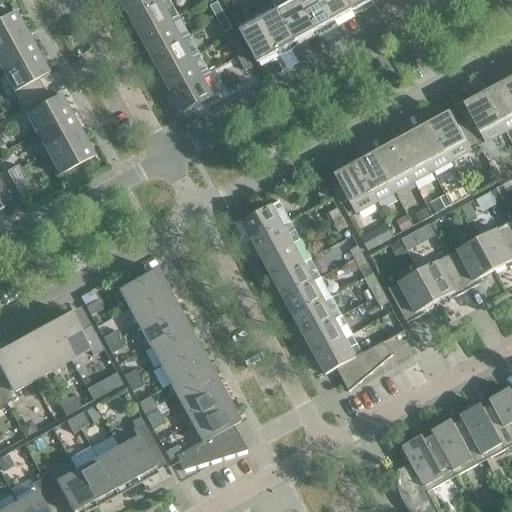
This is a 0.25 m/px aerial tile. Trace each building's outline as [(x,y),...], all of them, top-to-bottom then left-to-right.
[(163,0),(120,0),(131,18),(163,0)] [(179,16),(170,0),(163,0),(131,18),(141,37),(179,16)] [(316,33),(298,0),(285,0),(276,5),(297,43),(316,33)] [(335,22),(322,0),(298,0),(316,33),(335,22)] [(354,12),(347,0),(322,0),(335,22),(354,12)] [(347,0),(354,12),(373,1),(372,0),(347,0)] [(225,16),(218,2),(210,6),(217,20),(225,16)] [(297,43),(276,5),(257,15),(278,53),(297,43)] [(0,19),(0,46),(26,33),(14,12),(0,19)] [(278,53),(257,15),(238,26),(258,64),(278,53)] [(189,35),(179,16),(141,37),(151,56),(189,35)] [(232,29),(225,16),(217,20),(225,33),(232,29)] [(37,53),(26,33),(0,46),(0,68),(2,72),(37,53)] [(200,54),(189,35),(151,56),(162,75),(200,54)] [(246,54),(238,40),(231,44),(238,58),(246,54)] [(48,74),(37,53),(2,72),(19,103),(44,90),(38,79),(48,74)] [(210,73),(200,54),(162,75),(172,94),(210,73)] [(253,67),(246,54),(238,58),(245,71),(253,67)] [(221,93),(210,73),(172,94),(183,113),(221,93)] [(511,78),(503,83),(511,99),(511,78)] [(511,129),(511,99),(503,83),(484,94),(506,133),(511,129)] [(50,100),(44,90),(19,103),(37,135),(71,116),(60,95),(50,100)] [(506,133),(484,94),(465,105),(486,144),(506,133)] [(451,112),(435,121),(431,123),(452,162),(472,151),(451,112)] [(82,136),(71,116),(37,135),(47,155),(82,136)] [(452,162),(431,123),(412,134),(433,173),(452,162)] [(433,173),(412,134),(393,144),(414,183),(433,173)] [(94,157),(82,136),(47,155),(59,176),(94,157)] [(414,183),(393,144),(374,154),(395,193),(414,183)] [(395,193),(374,154),(355,165),(376,204),(395,193)] [(376,204),(355,165),(335,175),(341,186),(334,190),(342,205),(349,201),(356,214),(376,204)] [(18,166),(7,172),(13,183),(24,177),(18,166)] [(30,189),(24,177),(13,183),(19,195),(30,189)] [(0,210),(2,209),(2,208),(1,209),(0,207),(0,205),(10,200),(0,180),(0,210)] [(497,189),(490,193),(496,204),(503,200),(497,189)] [(332,199),(327,190),(319,195),(323,204),(332,199)] [(445,195),(433,201),(440,212),(451,206),(445,195)] [(242,222),(253,242),(291,222),(280,202),(242,222)] [(470,204),(461,209),(467,221),(476,216),(470,204)] [(342,218),(337,209),(329,213),(334,223),(342,218)] [(426,209),(414,216),(418,223),(430,217),(426,209)] [(412,227),(407,216),(396,222),(402,233),(412,227)] [(347,227),(342,218),(334,223),(339,232),(347,227)] [(301,241),(291,222),(253,242),(263,261),(301,241)] [(394,236),(387,223),(360,237),(367,251),(394,236)] [(511,233),(507,224),(478,240),(495,271),(511,261),(511,233)] [(430,225),(423,228),(429,240),(436,236),(430,225)] [(495,271),(478,240),(448,257),(467,292),(479,286),(476,281),(495,271)] [(311,259),(301,241),(263,261),(274,280),(311,259)] [(401,241),(390,247),(397,259),(407,253),(401,241)] [(363,256),(358,247),(350,251),(354,260),(363,256)] [(368,265),(363,256),(354,260),(359,270),(368,265)] [(467,292),(448,257),(419,273),(436,304),(454,294),(456,298),(467,292)] [(322,278),(311,259),(274,280),(284,299),(322,278)] [(118,290),(129,310),(166,290),(155,270),(118,290)] [(436,304),(419,273),(388,289),(407,324),(420,318),(417,314),(436,304)] [(332,297),(322,278),(284,299),(295,318),(332,297)] [(384,294),(379,285),(370,289),(375,298),(384,294)] [(177,309),(166,290),(129,310),(139,329),(177,309)] [(389,303),(384,294),(375,298),(380,307),(389,303)] [(342,316),(332,297),(295,318),(305,337),(342,316)] [(98,301),(86,308),(90,317),(102,310),(98,301)] [(187,328),(177,309),(139,329),(150,348),(187,328)] [(70,313),(50,324),(70,361),(89,351),(92,357),(103,351),(90,327),(80,332),(70,313)] [(353,335),(342,316),(305,337),(315,356),(353,335)] [(70,361),(50,324),(31,334),(51,371),(70,361)] [(197,346),(187,328),(150,348),(160,367),(197,346)] [(114,332),(102,339),(107,347),(119,340),(114,332)] [(51,371),(31,334),(12,345),(32,382),(51,371)] [(363,354),(353,335),(315,356),(326,375),(337,370),(337,369),(363,354)] [(123,348),(119,340),(107,347),(111,355),(123,348)] [(385,342),(363,354),(337,369),(337,370),(350,393),(393,356),(392,355),(385,342)] [(32,382),(12,345),(0,351),(0,370),(2,375),(0,376),(0,393),(6,404),(17,398),(13,392),(32,382)] [(208,365),(197,346),(160,367),(171,386),(208,365)] [(218,384),(208,365),(171,386),(181,405),(218,384)] [(135,370),(123,377),(127,385),(140,378),(135,370)] [(122,386),(116,375),(102,382),(108,394),(122,386)] [(144,386),(140,378),(127,385),(132,393),(144,386)] [(228,403),(218,384),(181,405),(191,424),(228,403)] [(511,393),(505,397),(502,393),(490,400),(492,404),(493,404),(511,438),(511,393)] [(75,396),(67,401),(74,413),(82,408),(75,396)] [(74,413),(67,401),(59,405),(66,417),(74,413)] [(239,423),(228,403),(191,424),(202,442),(202,443),(228,429),(239,423)] [(511,438),(493,404),(492,404),(475,413),(473,409),(460,416),(463,420),(464,420),(486,461),(511,446),(511,438)] [(156,408),(144,415),(148,423),(160,416),(156,408)] [(88,426),(82,414),(74,418),(81,431),(88,426)] [(165,424),(160,416),(148,423),(153,431),(165,424)] [(81,431),(74,418),(66,423),(73,435),(81,431)] [(464,420),(463,420),(446,429),(444,425),(431,432),(434,436),(435,436),(457,477),(486,461),(464,420)] [(25,439),(37,432),(32,423),(28,422),(19,427),(25,439)] [(155,446),(143,423),(132,430),(136,438),(118,448),(138,485),(158,475),(145,451),(155,446)] [(202,443),(202,442),(181,454),(181,455),(176,458),(178,462),(177,463),(177,464),(179,463),(183,470),(182,470),(182,472),(241,453),(228,429),(202,443)] [(435,436),(434,436),(417,445),(415,441),(402,448),(411,464),(428,493),(457,477),(435,436)] [(97,460),(113,491),(119,488),(122,494),(138,485),(118,448),(117,448),(112,438),(91,449),(97,460)] [(169,461),(176,458),(181,455),(181,454),(177,446),(165,453),(169,461)] [(0,468),(3,474),(15,467),(8,455),(0,459),(0,468)] [(113,491),(97,460),(76,471),(96,508),(112,500),(108,494),(113,491)] [(411,464),(399,470),(398,470),(397,478),(398,486),(400,494),(403,502),(405,500),(409,508),(408,509),(410,511),(437,511),(428,493),(411,464)] [(89,511),(96,508),(76,471),(57,482),(52,473),(41,479),(54,501),(63,496),(71,511),(89,511)] [(54,501),(41,479),(31,485),(35,493),(17,503),(21,511),(47,511),(44,507),(54,501)] [(21,511),(17,503),(0,511),(21,511)]
